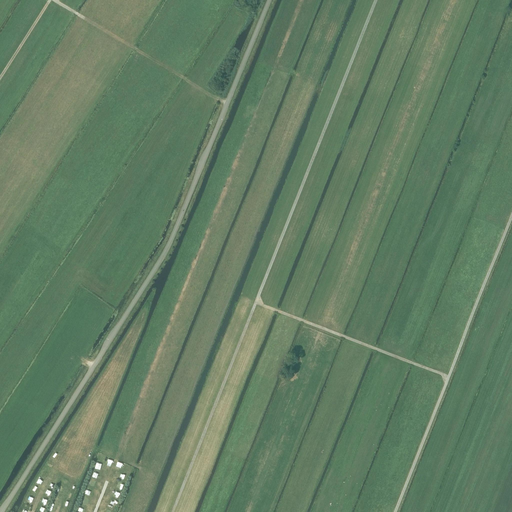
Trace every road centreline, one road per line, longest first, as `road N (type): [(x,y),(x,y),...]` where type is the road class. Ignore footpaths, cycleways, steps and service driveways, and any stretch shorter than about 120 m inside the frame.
road 1 (unclassified): [(0,511),(164,255),(269,0)]
road 2 (track): [(173,511),(375,0)]
road 3 (track): [(256,301),(447,376),(511,213)]
road 4 (track): [(55,0),(227,105)]
road 5 (track): [(447,376),(395,511)]
